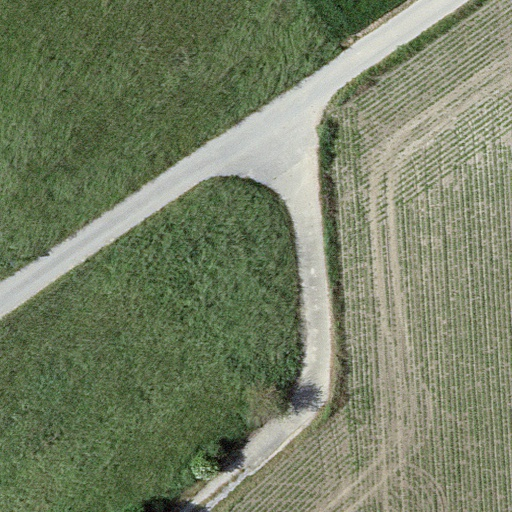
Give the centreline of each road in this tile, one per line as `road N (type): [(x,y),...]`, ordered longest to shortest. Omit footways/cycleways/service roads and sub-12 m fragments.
road 1 (track): [(0,299),(437,0)]
road 2 (track): [(191,511),(290,421),(310,385),(310,247),(276,113)]
